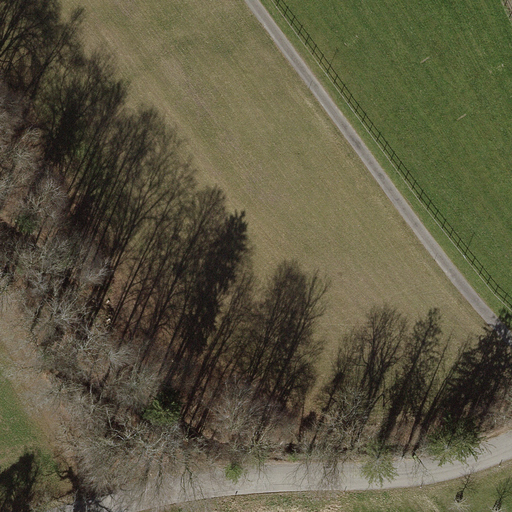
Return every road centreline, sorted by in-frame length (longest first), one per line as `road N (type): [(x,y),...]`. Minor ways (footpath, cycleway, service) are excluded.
road 1 (unclassified): [(90,511),(193,487),(433,470),(511,445)]
road 2 (track): [(511,336),(257,0)]
